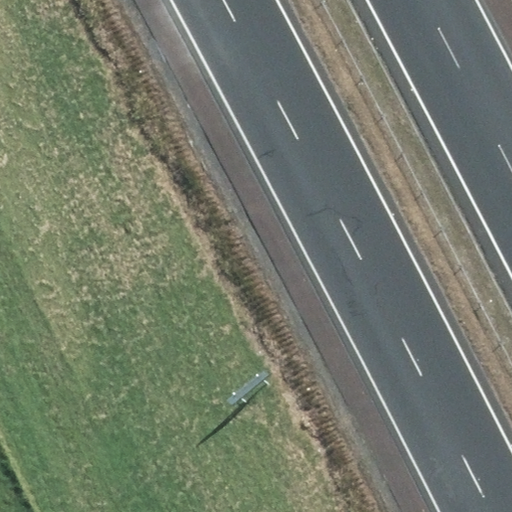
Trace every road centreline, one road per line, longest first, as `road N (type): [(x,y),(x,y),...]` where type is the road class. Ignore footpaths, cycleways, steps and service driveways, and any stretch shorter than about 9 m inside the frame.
road 1 (motorway): [(491,511),(389,307),(210,0)]
road 2 (motorway): [(414,0),(511,175)]
